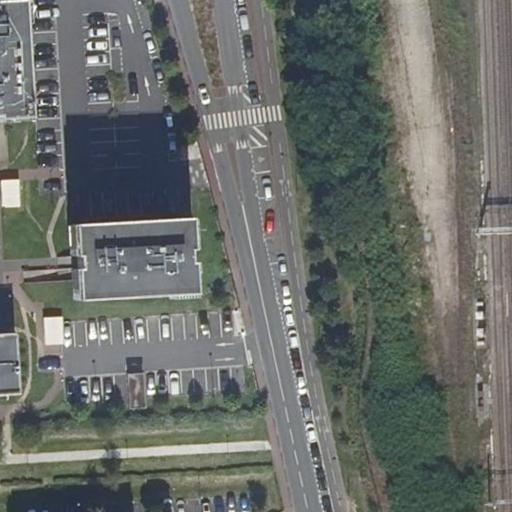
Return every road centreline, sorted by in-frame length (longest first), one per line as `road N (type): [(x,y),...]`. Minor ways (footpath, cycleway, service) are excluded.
road 1 (unclassified): [(202,0),(309,511)]
road 2 (track): [(442,327),(404,0)]
